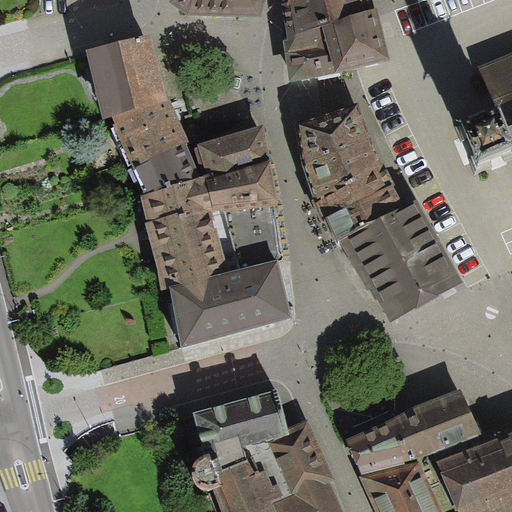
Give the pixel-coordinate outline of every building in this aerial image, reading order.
[(169,0),(170,1),(183,11),(252,10),(256,0),(169,0)] [(292,0),(289,1),(282,3),(287,39),(292,82),(337,72),(323,24),(330,22),(324,0),(292,0)] [(324,0),(330,22),(373,10),(369,0),(324,0)] [(386,58),(373,10),(330,22),(323,24),(337,72),(386,58)] [(133,35),(66,52),(83,116),(92,113),(149,97),(133,35)] [(511,55),(468,75),(480,110),(448,123),(466,164),(499,150),(511,180),(511,55)] [(169,138),(149,97),(92,113),(115,161),(169,138)] [(349,108),(284,122),(296,183),(362,160),(349,108)] [(183,144),(193,174),(258,157),(252,125),(183,144)] [(181,171),(169,138),(115,161),(127,190),(181,171)] [(181,171),(127,190),(132,218),(195,211),(264,204),(258,157),(193,174),(185,176),(181,171)] [(362,160),(296,183),(306,214),(313,234),(315,239),(325,234),(381,207),(387,204),(362,160)] [(273,249),(264,204),(195,211),(215,279),(277,261),(271,251),(273,249)] [(381,207),(325,234),(371,314),(424,288),(381,207)] [(195,211),(132,218),(164,294),(215,279),(195,211)] [(215,279),(164,294),(180,349),(293,317),(280,273),(277,261),(215,279)] [(266,389),(177,413),(192,477),(239,461),(233,445),(248,442),(279,434),(266,389)] [(459,391),(420,406),(437,451),(479,434),(459,391)] [(437,451),(420,406),(391,419),(409,461),(419,457),(437,451)] [(391,419),(347,440),(361,474),(409,461),(391,419)] [(300,426),(279,434),(248,442),(273,496),(281,493),(324,479),(300,426)] [(511,511),(511,433),(437,461),(459,511),(511,511)] [(409,461),(361,474),(377,511),(442,511),(419,457),(409,461)] [(239,461),(192,477),(216,511),(251,511),(263,507),(239,461)] [(337,511),(324,479),(281,493),(284,504),(267,511),(337,511)]
